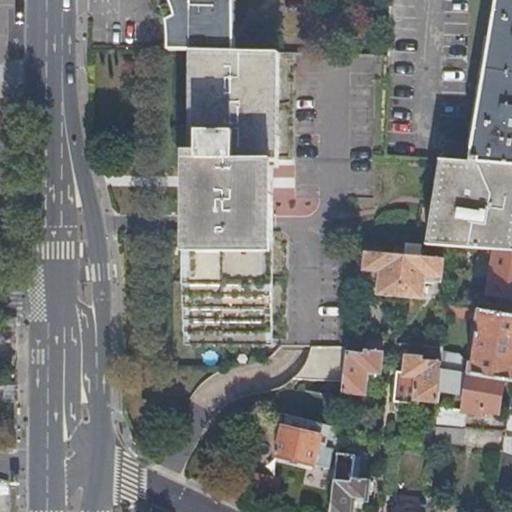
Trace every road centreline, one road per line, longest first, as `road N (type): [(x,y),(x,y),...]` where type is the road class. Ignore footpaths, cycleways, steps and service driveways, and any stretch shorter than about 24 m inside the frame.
road 1 (secondary): [(106,414),(103,272),(54,63)]
road 2 (secondary): [(51,295),(47,487)]
road 3 (secondary): [(53,119),(65,172),(71,305)]
road 4 (secondary): [(53,119),(51,295)]
road 5 (secondary): [(71,305),(75,428),(98,464)]
road 6 (secondary): [(106,414),(93,390),(85,311),(71,305)]
